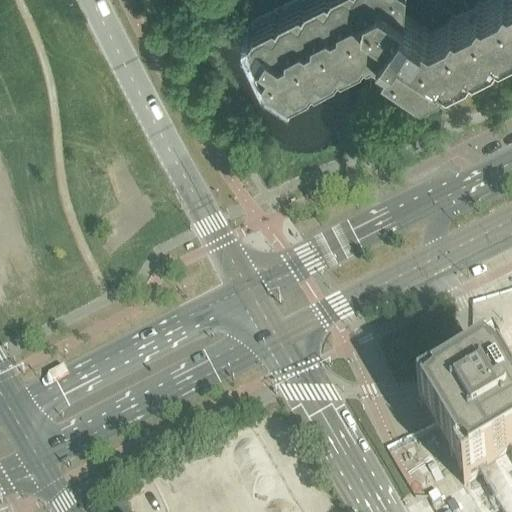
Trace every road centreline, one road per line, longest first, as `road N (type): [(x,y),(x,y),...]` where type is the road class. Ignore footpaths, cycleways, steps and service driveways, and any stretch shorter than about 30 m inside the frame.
road 1 (secondary): [(251,292),(92,0)]
road 2 (secondary): [(251,292),(8,408)]
road 3 (secondary): [(39,462),(280,342)]
road 4 (secondary): [(436,195),(251,292)]
road 5 (secondary): [(379,511),(280,342)]
road 6 (secondary): [(280,342),(437,261)]
